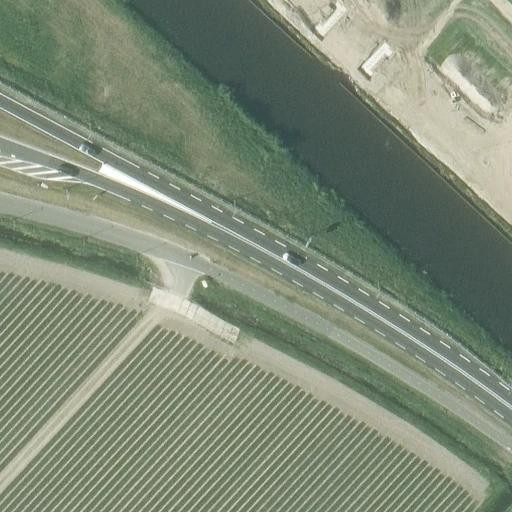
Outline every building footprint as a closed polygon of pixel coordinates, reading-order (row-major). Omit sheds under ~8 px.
[(487,4),(478,12),(484,18),(493,9),(487,4)] [(493,9),(484,18),(490,23),(499,14),(493,9)] [(511,26),(508,23),(500,32),(506,37),(511,30),(511,26)] [(455,27),(429,56),(439,66),(438,67),(439,67),(466,38),(455,27)] [(466,38),(439,67),(450,77),(477,47),(466,38)] [(477,47),(450,77),(451,77),(461,86),(487,57),(477,47)] [(487,57),(461,86),(472,96),(498,67),(487,57)] [(498,67),(472,96),(482,105),(509,77),(498,67)] [(511,79),(509,77),(482,105),(493,115),(511,94),(511,79)] [(511,94),(493,115),(504,125),(511,116),(511,94)]
